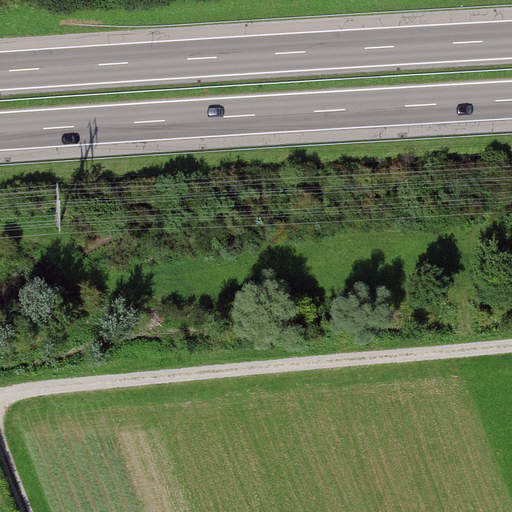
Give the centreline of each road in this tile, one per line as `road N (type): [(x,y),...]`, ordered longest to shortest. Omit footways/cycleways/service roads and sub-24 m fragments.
road 1 (track): [(511,346),(0,395)]
road 2 (motorway): [(0,132),(511,100)]
road 3 (motorway): [(511,40),(0,72)]
